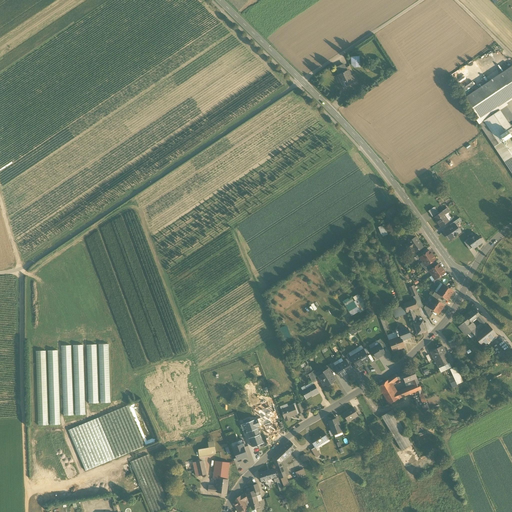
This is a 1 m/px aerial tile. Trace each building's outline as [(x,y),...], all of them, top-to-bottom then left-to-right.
[(335,68),(338,75),(346,71),(343,64),(335,68)] [(478,118),(479,118),(511,96),(511,67),(511,66),(489,81),(465,97),(464,97),(465,98),(478,118)] [(337,75),(343,88),(353,83),(356,82),(353,76),(350,78),(347,71),(346,71),(338,75),(337,75)] [(476,120),(494,147),(502,142),(499,136),(507,131),(511,136),(511,138),(511,127),(511,128),(499,110),(511,101),(511,96),(479,118),(478,118),(476,120)] [(499,136),(502,142),(511,136),(507,131),(499,136)] [(511,138),(511,136),(502,142),(494,147),(511,174),(511,138)] [(386,211),(390,217),(397,212),(394,206),(386,211)] [(434,207),(428,211),(432,217),(438,213),(434,207)] [(434,217),(441,227),(448,222),(444,216),(449,212),(447,208),(444,210),(434,217)] [(384,225),(379,227),(383,237),(388,235),(384,225)] [(451,227),(444,232),(449,240),(460,232),(455,225),(451,227)] [(406,235),(410,241),(415,237),(416,238),(417,237),(413,231),(406,235)] [(482,242),(476,235),(468,241),(467,241),(472,248),(473,249),(482,242)] [(412,248),(414,252),(422,247),(416,238),(415,237),(410,241),(404,245),(408,250),(412,248)] [(467,240),(464,243),(469,250),(472,248),(467,241),(468,241),(467,240)] [(420,258),(422,262),(432,255),(429,251),(423,255),(419,257),(420,258)] [(435,259),(432,255),(422,262),(423,262),(425,266),(429,264),(435,259)] [(429,271),(432,275),(442,268),(439,264),(432,269),(429,271)] [(445,273),(442,268),(432,275),(435,280),(440,276),(445,273)] [(409,287),(413,297),(418,295),(414,285),(409,287)] [(443,285),(440,289),(450,296),(453,291),(443,285)] [(447,300),(450,296),(440,289),(437,293),(442,297),(447,300)] [(415,299),(418,308),(423,307),(418,295),(413,297),(414,300),(415,299)] [(343,301),(345,305),(353,301),(350,297),(343,301)] [(356,306),(360,313),(367,308),(361,297),(359,298),(355,301),(353,302),(356,306)] [(434,299),(431,303),(441,309),(444,305),(437,300),(434,298),(434,299)] [(403,304),(406,313),(408,312),(412,311),(418,308),(415,299),(414,300),(403,304)] [(348,311),(356,306),(353,302),(353,301),(345,305),(348,311)] [(438,314),(441,309),(431,303),(428,307),(431,309),(438,314)] [(396,318),(406,314),(403,306),(393,309),(396,318)] [(465,316),(470,322),(476,318),(479,321),(482,318),(474,309),(465,316)] [(378,313),(383,325),(386,323),(382,312),(378,313)] [(414,325),(417,334),(426,331),(422,321),(416,323),(414,315),(410,317),(413,325),(414,325)] [(467,334),(470,337),(473,335),(474,335),(478,332),(475,328),(470,322),(465,316),(461,319),(463,322),(459,327),(466,336),(467,334)] [(475,328),(478,332),(484,328),(481,324),(480,323),(475,328)] [(291,337),(287,325),(279,328),(283,340),(291,337)] [(478,332),(474,335),(484,347),(497,336),(487,325),(484,328),(478,332)] [(400,336),(402,341),(411,337),(407,328),(398,331),(400,337),(400,336)] [(387,336),(389,341),(400,337),(398,331),(387,336)] [(478,351),(484,347),(474,335),(473,335),(470,337),(467,334),(466,336),(478,351)] [(389,341),(393,351),(404,347),(402,341),(400,336),(400,337),(389,341)] [(377,341),(379,344),(382,348),(386,346),(381,338),(377,341)] [(457,342),(456,339),(449,343),(451,348),(456,346),(455,343),(457,342)] [(369,346),(371,349),(379,344),(377,341),(369,346)] [(74,345),(75,415),(85,415),(83,344),(74,345)] [(98,403),(97,344),(87,344),(89,403),(98,403)] [(110,403),(108,344),(99,344),(101,403),(110,403)] [(385,353),(382,348),(379,344),(371,349),(377,359),(385,353)] [(74,415),(71,345),(61,345),(64,415),(74,415)] [(354,350),(356,354),(363,350),(361,346),(354,350)] [(434,359),(438,368),(449,363),(445,355),(446,354),(442,346),(430,352),(434,359)] [(48,425),(46,350),(36,351),(38,425),(48,425)] [(60,424),(58,350),(48,350),(50,425),(60,424)] [(363,350),(356,354),(362,364),(369,360),(366,354),(363,350)] [(357,368),(362,364),(356,354),(351,357),(353,362),(357,368)] [(340,364),(346,374),(352,371),(348,365),(345,360),(343,362),(340,364)] [(340,377),(346,374),(340,364),(339,363),(335,366),(334,366),(337,371),(340,377)] [(449,363),(438,368),(441,373),(451,368),(449,363)] [(454,377),(457,384),(458,384),(462,382),(456,368),(451,370),(454,377)] [(326,372),(323,373),(330,384),(333,382),(332,381),(335,379),(330,372),(330,371),(328,369),(325,371),(326,372)] [(403,379),(405,383),(411,380),(417,378),(413,369),(401,374),(403,379)] [(327,386),(330,384),(323,373),(318,377),(323,386),(326,384),(327,386)] [(398,380),(398,379),(397,374),(395,375),(387,380),(390,385),(398,380)] [(458,384),(457,384),(454,377),(448,380),(452,388),(458,385),(458,384)] [(421,400),(424,405),(424,406),(427,404),(417,378),(411,380),(412,381),(405,384),(407,388),(409,394),(418,391),(422,400),(421,400)] [(388,404),(398,399),(395,393),(390,385),(387,380),(379,387),(382,393),(388,404)] [(318,392),(314,384),(314,385),(306,389),(303,391),(302,391),(301,391),(306,399),(311,396),(311,395),(317,391),(318,392)] [(373,391),(377,396),(382,393),(379,387),(376,389),(373,391)] [(398,399),(406,395),(404,390),(395,393),(398,399)] [(297,414),(293,405),(288,407),(281,410),(285,421),(290,419),(289,417),(297,414)] [(68,430),(85,471),(145,446),(127,406),(68,430)] [(257,411),(260,418),(257,419),(260,426),(263,425),(263,426),(264,426),(271,423),(276,421),(274,416),(273,413),(272,413),(272,412),(273,411),(271,406),(257,411)] [(342,414),(347,421),(357,415),(353,408),(342,414)] [(381,417),(402,451),(412,445),(392,410),(381,417)] [(331,429),(333,435),(342,431),(336,418),(328,422),(331,429)] [(254,420),(243,424),(245,430),(246,433),(251,431),(258,429),(257,427),(254,420)] [(414,424),(419,435),(425,432),(421,421),(414,424)] [(267,434),(275,431),(274,430),(275,430),(274,427),(273,428),(271,423),(264,426),(267,434)] [(310,439),(314,446),(320,442),(321,443),(328,439),(323,431),(310,439)] [(253,437),(249,438),(252,447),(263,443),(260,434),(253,437)] [(330,441),(328,439),(321,443),(315,447),(318,451),(320,450),(319,448),(330,441)] [(198,450),(199,456),(216,453),(214,441),(208,442),(209,448),(198,450)] [(290,441),(282,449),(289,455),(290,453),(296,448),(290,441)] [(243,448),(242,444),(239,445),(233,448),(237,460),(247,456),(243,448)] [(311,449),(316,457),(320,455),(318,451),(315,447),(311,449)] [(294,458),(290,453),(289,455),(282,449),(277,453),(283,459),(284,461),(283,463),(286,466),(294,458)] [(280,462),(283,459),(277,453),(272,458),(275,467),(276,466),(280,462)] [(306,454),(299,456),(302,462),(309,460),(306,454)] [(130,462),(151,511),(159,511),(170,507),(148,455),(130,462)] [(198,469),(199,475),(205,474),(202,461),(197,462),(198,469)] [(217,478),(227,480),(229,463),(215,461),(213,478),(217,479),(217,478)] [(276,466),(280,478),(285,476),(280,462),(276,466)] [(274,469),(265,472),(267,480),(276,477),(274,469)] [(261,482),(267,480),(265,472),(259,474),(261,482)] [(288,485),(285,476),(280,478),(283,487),(288,485)] [(423,477),(418,480),(422,486),(427,483),(423,477)] [(226,494),(228,480),(227,480),(217,478),(217,479),(216,484),(217,484),(217,486),(209,485),(208,491),(226,494)] [(249,487),(251,492),(255,491),(256,497),(260,495),(257,484),(249,487)] [(258,502),(256,497),(255,491),(251,492),(246,494),(251,510),(259,507),(258,502)] [(234,503),(239,511),(247,507),(246,505),(244,501),(247,500),(245,493),(236,499),(237,501),(234,502),(234,503)]
